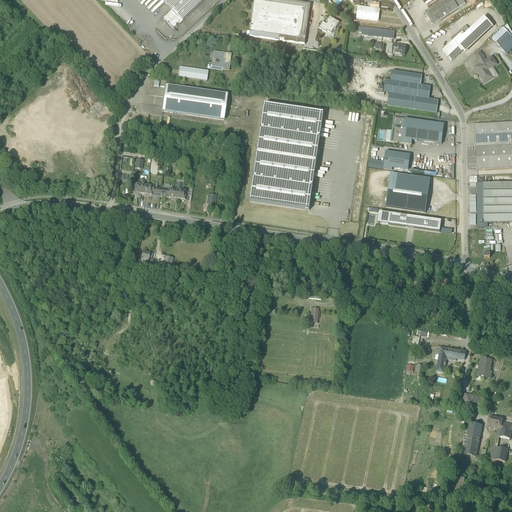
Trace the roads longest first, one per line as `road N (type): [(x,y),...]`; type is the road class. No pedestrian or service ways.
road 1 (unclassified): [(466,267),(110,210)]
road 2 (unclassified): [(466,267),(461,113),(391,0)]
road 3 (unclassified): [(110,210),(126,89),(227,0)]
road 4 (secondary): [(0,285),(24,351),(27,392),(20,441),(0,489)]
